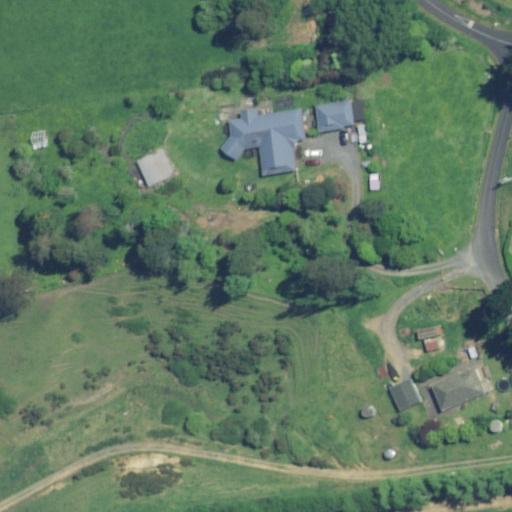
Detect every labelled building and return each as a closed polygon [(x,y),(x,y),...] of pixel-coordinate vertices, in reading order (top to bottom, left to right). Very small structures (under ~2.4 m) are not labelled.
[(355,18),(353,3),(328,6),(330,22),(355,18)] [(350,101),(316,107),(320,133),(354,127),(350,101)] [(242,120),(230,122),(233,137),(224,150),(239,161),(247,150),(260,148),(265,177),(298,172),(294,149),(299,142),(306,140),(300,110),(257,117),(256,111),(241,114),(242,120)] [(232,225),(231,233),(245,234),(245,222),(233,221),(233,225),(232,225)] [(231,247),(231,233),(232,225),(208,224),(208,247),(231,247)] [(439,384),(449,408),(492,391),(481,367),(439,384)] [(424,402),(415,378),(396,385),(406,409),(424,402)]
